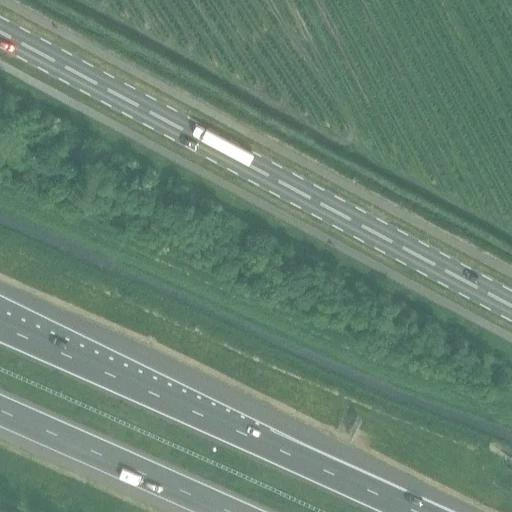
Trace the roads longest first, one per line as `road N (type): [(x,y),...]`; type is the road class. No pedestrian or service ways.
road 1 (primary): [(511,296),(0,21)]
road 2 (motorway): [(412,511),(0,327)]
road 3 (motorway): [(0,411),(228,511)]
